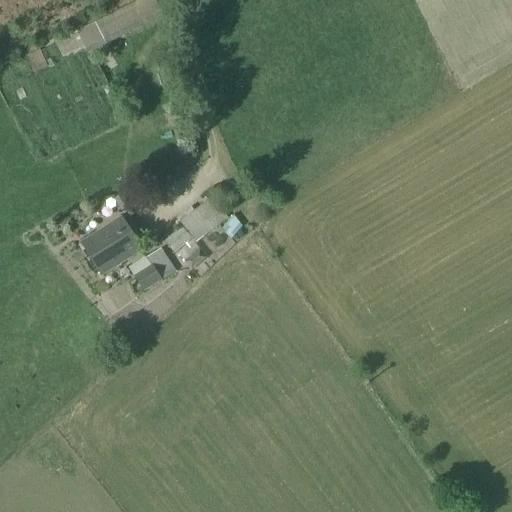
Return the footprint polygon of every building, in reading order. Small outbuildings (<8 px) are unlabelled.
[(139,22),(131,5),(93,25),(103,41),(140,23),(139,22)] [(129,206),(122,195),(113,200),(121,212),(129,206)] [(190,209),(176,221),(181,228),(191,239),(195,245),(226,220),(210,199),(193,212),(190,209)] [(81,244),(101,276),(140,251),(121,219),(81,244)] [(191,239),(181,228),(164,242),(173,253),(191,239)] [(184,251),(189,258),(199,251),(194,244),(184,251)] [(146,259),(150,266),(160,281),(175,272),(161,250),(146,259)] [(199,251),(189,258),(184,263),(190,271),(205,260),(199,251)] [(160,281),(150,266),(133,276),(143,292),(160,281)]
